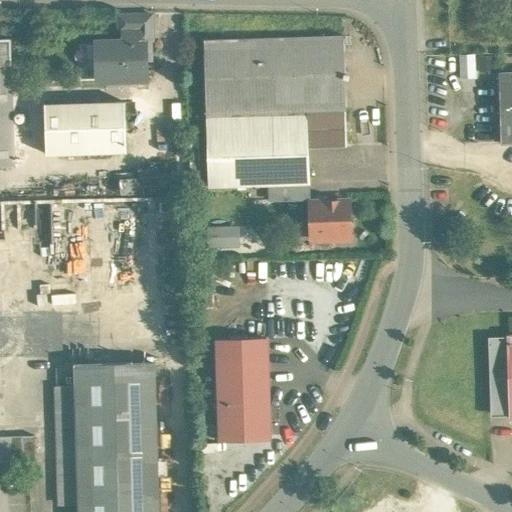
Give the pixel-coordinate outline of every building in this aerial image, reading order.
[(152,19),(119,20),(120,34),(152,33),(152,19)] [(344,35),(204,40),(206,114),(306,110),(346,109),(344,35)] [(0,65),(11,65),(11,38),(0,38),(0,65)] [(145,41),(97,43),(99,80),(147,79),(145,41)] [(11,65),(0,65),(0,166),(15,166),(11,65)] [(511,72),(498,72),(500,142),(511,142),(511,72)] [(125,101),(44,104),(46,154),(126,151),(125,101)] [(306,110),(206,114),(208,186),(310,183),(306,110)] [(349,200),(310,202),(312,238),(350,237),(349,200)] [(511,336),(509,337),(509,338),(491,339),(493,413),(511,413),(511,404),(511,336)] [(277,346),(226,348),(229,449),(280,448),(277,346)] [(166,511),(163,372),(83,375),(86,511),(166,511)] [(86,511),(83,395),(64,396),(67,511),(86,511)] [(0,460),(37,459),(35,432),(0,433),(0,460)]
